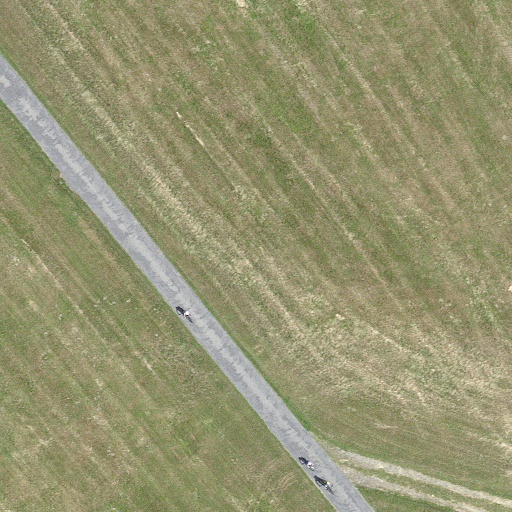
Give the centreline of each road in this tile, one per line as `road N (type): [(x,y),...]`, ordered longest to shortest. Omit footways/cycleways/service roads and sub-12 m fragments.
road 1 (unclassified): [(0,77),(355,511)]
road 2 (track): [(313,457),(491,511)]
